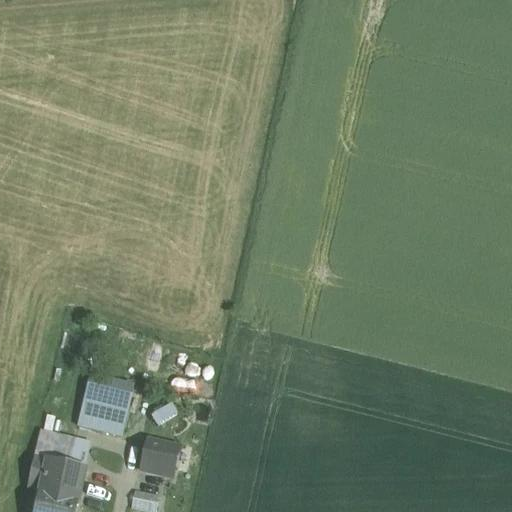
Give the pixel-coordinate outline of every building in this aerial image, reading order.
[(91,378),(77,429),(110,437),(117,408),(121,409),(126,388),(91,378)] [(68,481),(83,485),(91,446),(40,435),(29,486),(42,489),(48,466),(70,471),(68,481)] [(178,482),(185,447),(149,439),(142,474),(178,482)] [(37,511),(76,511),(83,485),(68,481),(70,471),(48,466),(42,489),(37,511)] [(144,511),(158,511),(161,496),(136,492),(132,510),(144,511)]
